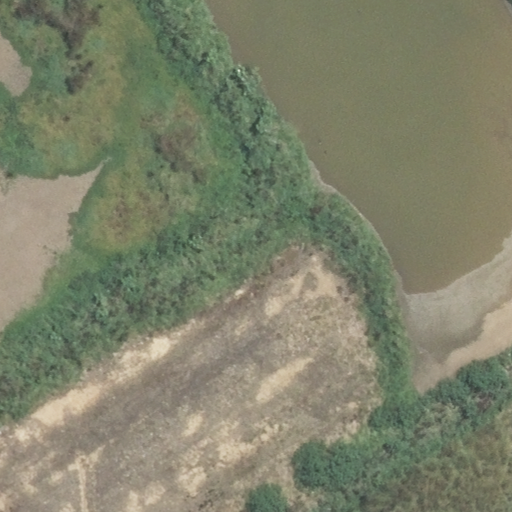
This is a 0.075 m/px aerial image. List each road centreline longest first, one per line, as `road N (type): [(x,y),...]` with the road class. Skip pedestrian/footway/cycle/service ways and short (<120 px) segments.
road 1 (unknown): [(72,511),(511,229)]
road 2 (unknown): [(452,267),(271,0)]
